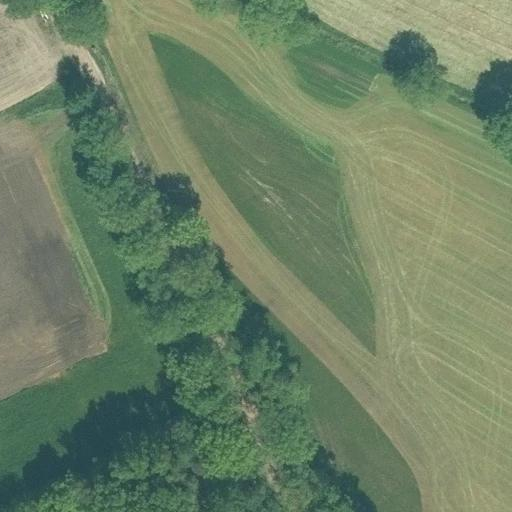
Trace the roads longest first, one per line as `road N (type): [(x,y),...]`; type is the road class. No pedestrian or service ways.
road 1 (track): [(243,400),(50,0)]
road 2 (track): [(298,511),(243,400)]
